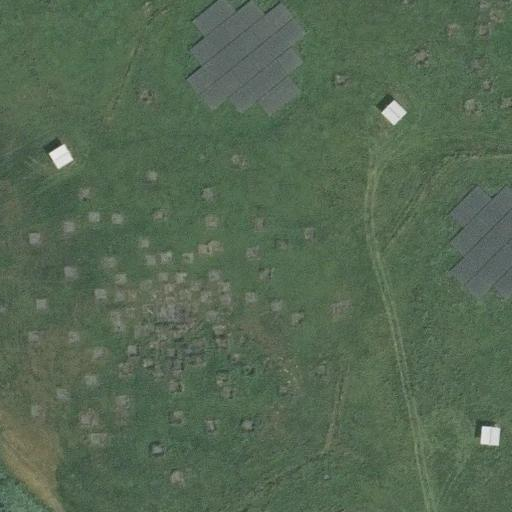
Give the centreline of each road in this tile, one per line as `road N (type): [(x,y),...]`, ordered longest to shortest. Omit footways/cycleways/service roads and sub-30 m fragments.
road 1 (track): [(456,511),(480,365),(474,326),(454,292),(427,273),(373,260),(243,137),(163,117),(127,123),(0,110)]
road 2 (track): [(243,137),(298,136),(357,114),(357,75),(329,0)]
road 3 (track): [(511,116),(472,125),(393,94),(357,114)]
road 4 (track): [(95,119),(113,76),(109,53),(71,0)]
